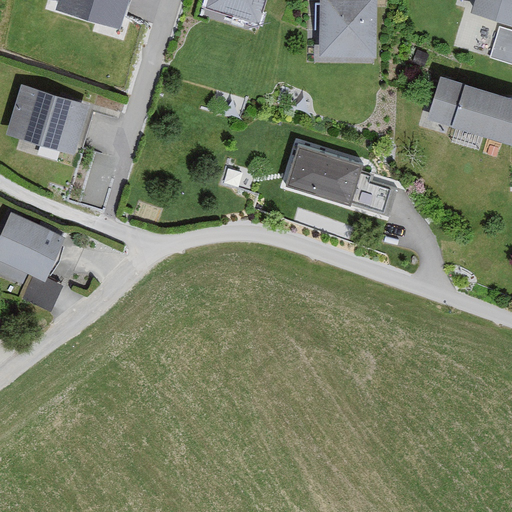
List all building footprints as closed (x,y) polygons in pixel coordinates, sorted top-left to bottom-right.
[(114,30),(123,0),(58,0),(55,13),(114,30)] [(260,0),(203,0),(199,13),(252,28),(260,0)] [(370,0),(314,0),(314,61),(369,62),(370,0)] [(511,0),(472,0),(467,18),(511,30),(511,0)] [(505,149),(511,127),(511,103),(435,81),(422,124),(505,149)] [(71,160),(86,109),(18,89),(3,140),(18,144),(15,154),(55,167),(58,156),(71,160)] [(394,192),(368,184),(368,168),(296,145),(281,191),(384,223),(394,192)] [(57,242),(5,217),(0,227),(0,280),(18,289),(23,278),(28,281),(37,285),(38,281),(57,242)] [(37,285),(28,281),(18,302),(48,317),(60,292),(38,281),(37,285)]
